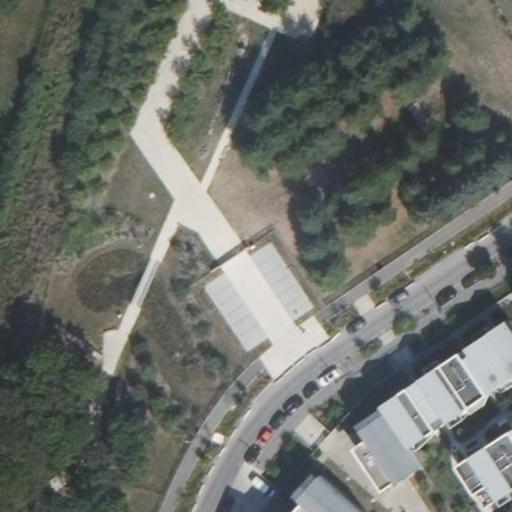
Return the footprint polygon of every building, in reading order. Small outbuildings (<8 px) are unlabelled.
[(420,102),(437,128),(463,111),(446,85),(420,102)] [(511,325),(509,320),(417,381),(445,422),(511,377),(511,325)] [(385,404),(388,409),(412,445),(439,427),(412,386),(385,404)] [(412,445),(388,409),(363,427),(372,440),(359,448),(389,492),(427,467),(412,445)] [(511,430),(460,464),(487,507),(511,491),(511,430)] [(361,511),(321,477),(291,511),(361,511)]
